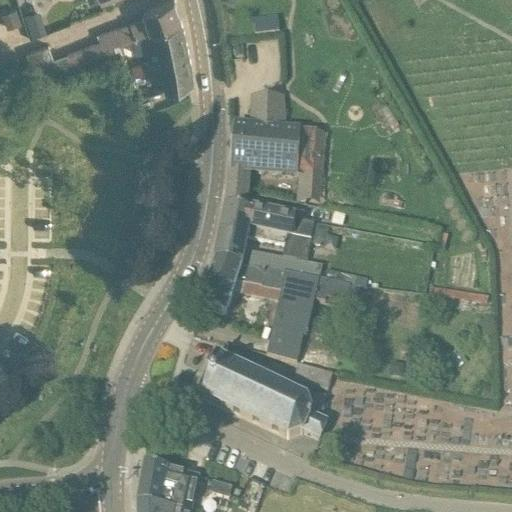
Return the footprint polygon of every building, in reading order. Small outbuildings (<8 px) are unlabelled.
[(78,50),(65,54),(70,69),(72,68),(120,51),(117,46),(138,39),(138,38),(143,36),(154,32),(180,22),(174,1),(143,12),(145,20),(98,36),(100,42),(78,50)] [(21,24),(16,10),(1,15),(6,29),(21,24)] [(24,16),(27,24),(42,19),(39,11),(24,16)] [(253,21),(256,37),(280,34),(278,18),(253,21)] [(159,57),(188,49),(182,22),(180,22),(154,32),(143,36),(147,54),(158,51),(159,57)] [(34,80),(51,75),(58,73),(53,60),(48,46),(25,54),(31,69),(31,70),(34,80)] [(188,49),(159,57),(164,83),(166,92),(193,82),(191,63),(188,49)] [(144,75),(142,65),(130,67),(133,78),(144,75)] [(251,177),(299,181),(302,131),(287,130),(286,97),(251,98),(251,129),(234,127),(230,172),(229,172),(228,191),(250,195),(251,177)] [(297,203),(301,203),(321,204),(322,183),(299,181),(297,203)] [(250,228),(253,212),(226,207),(217,260),(216,263),(347,286),(320,280),(323,268),(252,254),(251,260),(245,259),(249,240),(284,247),(286,237),(250,228)] [(315,224),(310,223),(296,220),(297,216),(253,208),(253,212),(250,228),(286,237),(312,243),(314,233),(315,224)] [(321,246),(326,243),(328,237),(329,229),(316,227),(313,245),(321,246)] [(351,287),(347,286),(216,263),(200,308),(226,317),(234,295),(240,296),(279,305),(267,358),(299,367),(333,376),(336,362),(325,358),(301,352),(305,336),(307,336),(311,321),(314,301),(326,303),(327,299),(348,304),(351,287)] [(321,443),(325,434),(327,429),(328,425),(312,418),(313,415),(308,401),(289,391),(250,375),(216,359),(200,399),(291,441),(304,437),(305,436),(321,443)] [(329,391),(333,376),(299,367),(295,382),(329,391)] [(169,511),(182,511),(186,495),(190,483),(168,472),(145,467),(138,507),(152,511),(157,511),(159,508),(169,511)]
